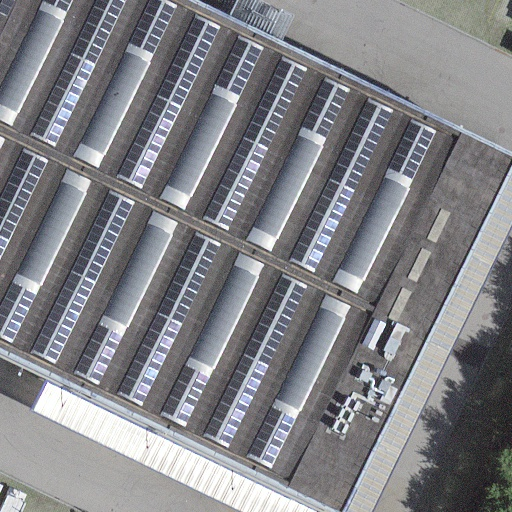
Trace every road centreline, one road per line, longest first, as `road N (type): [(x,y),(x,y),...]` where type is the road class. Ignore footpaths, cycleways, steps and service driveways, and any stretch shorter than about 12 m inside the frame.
road 1 (unknown): [(0,424),(167,511),(396,511),(511,263)]
road 2 (unknown): [(511,124),(274,0)]
